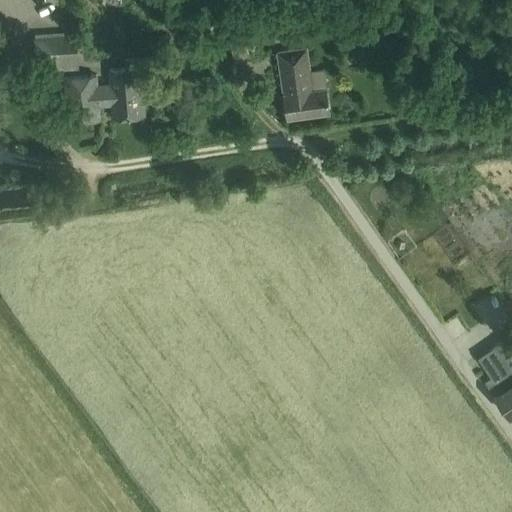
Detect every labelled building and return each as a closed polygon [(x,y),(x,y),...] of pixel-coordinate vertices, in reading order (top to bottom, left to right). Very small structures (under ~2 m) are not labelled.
[(260,0),(208,12),(212,30),(264,18),(260,0)] [(56,58),(77,57),(75,37),(34,40),(36,60),(56,58)] [(306,47),(277,51),(287,118),(329,112),(326,88),(312,90),(306,47)] [(109,70),(110,83),(97,85),(96,75),(64,77),(67,113),(99,110),(99,105),(111,104),(112,117),(144,114),(140,68),(139,58),(125,59),(125,69),(109,70)] [(511,412),(511,353),(511,352),(511,343),(509,339),(480,358),(494,379),(488,383),(509,415),(511,412)]
